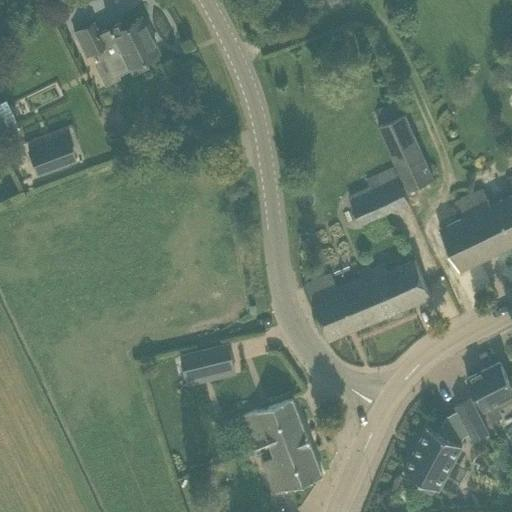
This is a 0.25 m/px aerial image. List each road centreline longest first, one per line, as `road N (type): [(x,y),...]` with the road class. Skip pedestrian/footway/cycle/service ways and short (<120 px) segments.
road 1 (unclassified): [(382,408),(318,357),(292,322),(238,65),(204,0)]
road 2 (unclassified): [(382,408),(416,365),(511,309)]
